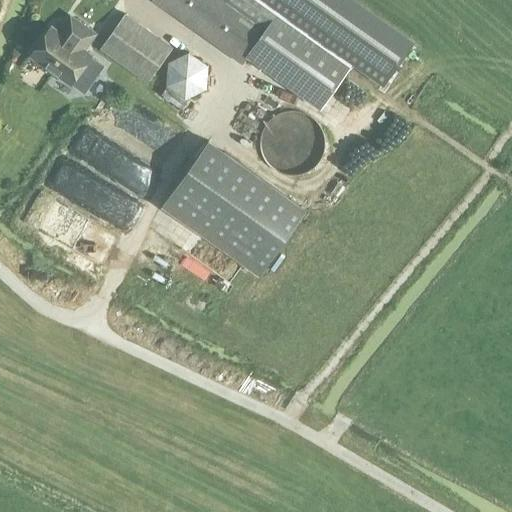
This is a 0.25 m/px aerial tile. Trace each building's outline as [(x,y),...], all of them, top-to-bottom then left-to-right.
[(321,109),(349,69),(353,64),(383,86),(415,41),(356,0),(153,0),(154,0),(243,63),(248,57),(321,109)] [(70,13),(58,29),(50,24),(30,52),(71,81),(91,53),(83,47),(95,31),(70,13)] [(149,81),(171,49),(172,47),(125,14),(101,48),(102,49),(149,81)] [(204,88),(206,65),(187,52),(165,62),(164,85),(183,99),(204,88)] [(176,111),(182,102),(162,88),(156,97),(176,111)] [(260,276),(309,208),(211,138),(163,207),(260,276)]
